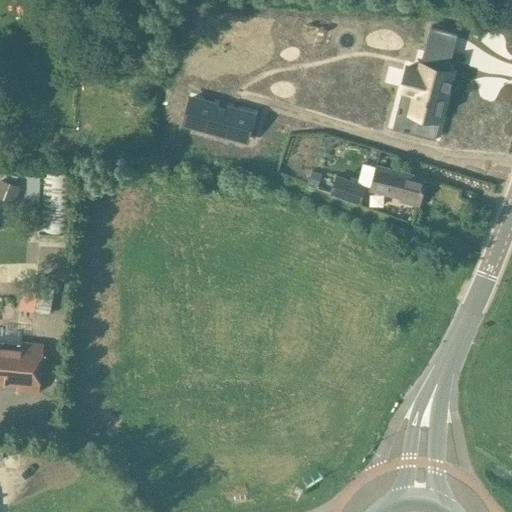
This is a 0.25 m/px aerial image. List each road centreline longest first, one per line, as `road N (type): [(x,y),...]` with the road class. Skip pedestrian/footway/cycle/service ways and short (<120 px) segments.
road 1 (unclassified): [(456,338),(417,411),(402,501)]
road 2 (unclassified): [(436,503),(437,426),(456,338)]
road 3 (unclassified): [(456,338),(511,213)]
